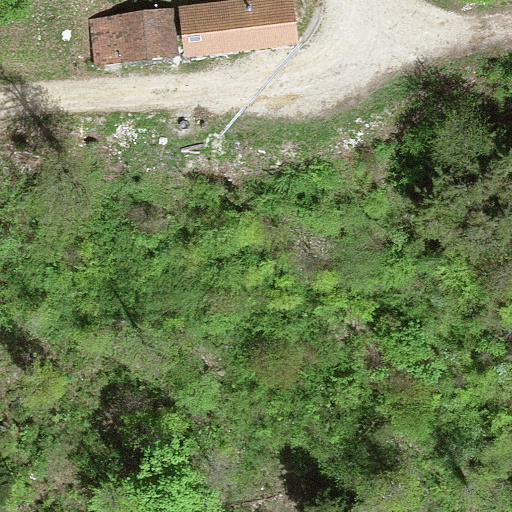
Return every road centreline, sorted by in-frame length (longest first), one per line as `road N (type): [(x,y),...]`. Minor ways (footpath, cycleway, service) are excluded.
road 1 (track): [(355,0),(352,30),(317,69),(0,102)]
road 2 (track): [(511,28),(336,53)]
